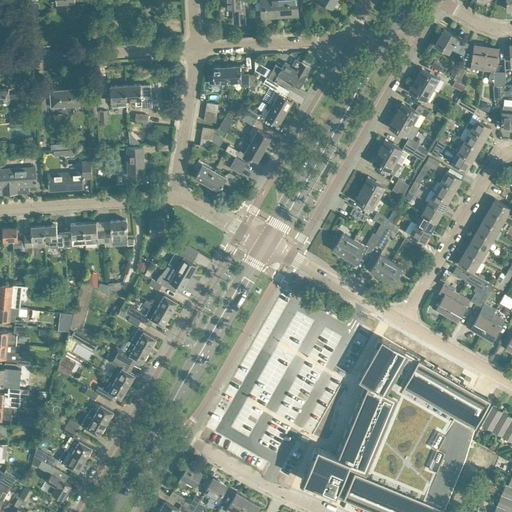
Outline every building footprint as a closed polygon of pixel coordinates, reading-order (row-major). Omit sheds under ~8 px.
[(226,0),(225,0),(226,8),(233,8),(234,22),(245,22),(244,7),(243,7),(242,0),(226,0)] [(279,16),(277,0),(260,0),(262,17),(279,16)] [(297,0),(277,0),(279,16),(298,15),(297,0)] [(318,0),(332,8),(336,0),(318,0)] [(435,44),(444,49),(445,47),(450,49),(451,48),(464,55),(469,43),(444,28),(435,44)] [(483,69),(486,47),(474,45),(474,44),(470,67),(483,69)] [(495,70),(499,47),(498,47),(498,49),(486,47),(483,69),(491,71),(490,73),(489,75),(488,78),(489,81),(494,82),(493,86),(500,85),(506,85),(505,71),(495,70)] [(276,64),(268,77),(274,81),(277,75),(299,88),(307,74),(306,74),(310,66),(301,61),(298,67),(297,67),(296,68),(285,62),(282,67),(276,64)] [(454,78),(455,79),(459,81),(466,66),(460,64),(454,78)] [(255,73),(241,74),(240,65),(226,66),(228,88),(233,88),(233,81),(241,80),(241,82),(245,83),(249,83),(249,86),(256,86),(255,73)] [(228,88),(226,66),(212,67),(213,74),(209,74),(209,82),(222,81),(222,89),(228,88)] [(439,77),(422,68),(416,79),(433,89),(439,77)] [(274,81),(268,77),(267,76),(263,82),(274,88),(277,83),(274,81)] [(433,89),(416,79),(409,91),(426,101),(433,89)] [(466,85),(459,81),(455,79),(452,85),(463,91),(466,85)] [(141,83),(126,84),(127,100),(135,99),(136,104),(142,104),(141,83)] [(127,100),(126,84),(110,85),(111,101),(111,105),(127,104),(127,100)] [(9,88),(0,88),(0,100),(9,100),(10,123),(20,122),(20,111),(19,103),(26,103),(25,86),(18,86),(18,93),(9,94),(9,88)] [(67,112),(66,88),(59,89),(59,91),(51,92),(51,96),(46,97),(46,96),(37,96),(38,114),(67,112)] [(72,88),(66,88),(67,112),(74,112),(73,103),(82,103),(81,90),(72,90),(72,88)] [(280,92),(276,90),(269,102),(270,103),(285,112),(292,100),(280,92)] [(97,111),(96,98),(88,99),(89,112),(97,111)] [(462,98),(459,104),(471,111),(474,105),(462,98)] [(482,99),(479,105),(489,109),(491,103),(482,99)] [(207,101),(206,107),(218,109),(219,103),(207,101)] [(413,124),(419,112),(427,116),(430,110),(418,104),(415,110),(402,102),(396,114),(413,124)] [(285,112),(270,103),(268,107),(270,109),(266,116),(278,124),(285,112)] [(511,128),(511,106),(503,106),(502,111),(501,127),(511,128)] [(217,115),(218,109),(206,107),(205,113),(217,115)] [(249,107),(245,113),(256,119),(259,114),(249,107)] [(439,108),(435,114),(446,120),(449,115),(439,108)] [(29,111),(20,111),(20,122),(30,121),(29,111)] [(136,113),(135,120),(147,122),(148,115),(136,113)] [(216,122),(217,115),(205,113),(204,120),(216,122)] [(256,119),(245,113),(242,118),(253,125),(256,119)] [(406,135),(413,124),(396,114),(389,125),(406,135)] [(219,127),(226,131),(232,119),(225,115),(219,127)] [(451,127),(455,120),(451,117),(447,124),(451,127)] [(477,118),(473,125),(469,122),(466,126),(471,129),(485,137),(491,126),(477,118)] [(203,126),(202,132),(214,134),(215,128),(203,126)] [(264,148),(271,136),(258,128),(254,136),(252,135),(249,139),(264,148)] [(485,137),(471,129),(465,140),(478,148),(485,137)] [(213,140),(214,134),(202,132),(201,138),(213,140)] [(442,132),(439,139),(443,141),(447,134),(442,132)] [(213,140),(201,138),(200,144),(212,146),(213,140)] [(264,148),(249,139),(247,144),(249,145),(244,153),(257,160),(264,148)] [(385,139),(379,150),(396,160),(403,149),(385,139)] [(443,141),(439,139),(434,146),(439,148),(443,141)] [(478,148),(465,140),(459,150),(472,158),(478,148)] [(419,143),(415,148),(426,154),(429,149),(419,143)] [(228,145),(225,150),(236,156),(239,151),(228,145)] [(143,146),(127,147),(128,182),(134,182),(134,183),(136,183),(136,182),(144,182),(143,146)] [(83,178),(84,178),(92,178),(91,159),(90,147),(84,147),(85,151),(89,155),(89,159),(82,160),(82,170),(48,172),(49,190),(84,188),(83,178)] [(423,160),(426,154),(415,148),(413,153),(423,160)] [(389,172),(396,160),(379,150),(372,162),(389,172)] [(472,158),(459,150),(452,161),(466,169),(472,158)] [(429,155),(425,162),(430,165),(435,168),(439,161),(429,155)] [(247,162),(236,156),(233,162),(244,168),(247,162)] [(207,183),(216,168),(200,159),(195,169),(198,170),(195,176),(207,183)] [(35,166),(0,168),(0,161),(0,187),(0,188),(1,192),(3,192),(3,193),(17,192),(17,186),(21,186),(21,190),(29,190),(28,186),(36,185),(36,182),(37,181),(37,180),(36,180),(35,166)] [(244,168),(233,162),(230,167),(241,173),(244,168)] [(426,172),(430,165),(425,162),(421,169),(426,172)] [(226,173),(225,175),(219,172),(220,170),(216,168),(207,183),(219,190),(223,182),(229,185),(235,175),(229,171),(226,173)] [(426,172),(421,169),(417,176),(422,178),(426,172)] [(455,188),(461,178),(447,170),(441,180),(455,188)] [(385,186),(368,176),(361,188),(378,197),(385,186)] [(398,178),(395,183),(406,189),(409,184),(398,178)] [(455,188),(441,180),(435,191),(449,199),(455,188)] [(406,189),(395,183),(392,189),(403,195),(406,189)] [(413,183),(409,190),(414,193),(418,186),(413,183)] [(372,209),(378,197),(361,188),(355,199),(372,209)] [(410,200),(414,193),(409,190),(405,197),(410,200)] [(443,210),(449,199),(435,191),(429,201),(443,210)] [(504,218),(510,208),(511,208),(511,202),(510,201),(507,205),(495,198),(489,209),(504,218)] [(443,210),(429,201),(423,212),(437,220),(443,210)] [(398,203),(394,210),(399,212),(401,209),(403,205),(398,203)] [(353,207),(350,212),(364,220),(367,215),(353,207)] [(498,228),(504,218),(489,209),(483,219),(498,228)] [(395,219),(399,212),(394,210),(390,216),(389,219),(385,225),(386,226),(391,229),(396,231),(399,226),(393,223),(395,219)] [(373,218),(381,223),(385,225),(389,219),(376,211),(373,218)] [(430,231),(437,220),(423,212),(417,223),(430,231)] [(164,216),(149,217),(150,235),(155,234),(155,232),(165,232),(164,216)] [(127,232),(126,219),(111,220),(111,228),(105,229),(105,242),(112,241),(112,245),(127,244),(127,245),(134,244),(133,243),(134,243),(134,239),(127,239),(127,232)] [(492,239),(498,228),(483,219),(477,230),(492,239)] [(105,242),(105,229),(97,229),(97,221),(84,222),(85,243),(97,242),(105,242)] [(85,243),(84,222),(71,223),(71,231),(64,232),(65,245),(73,244),(85,243)] [(386,226),(385,225),(381,223),(375,233),(373,232),(366,244),(374,248),(375,245),(386,226)] [(424,242),(430,231),(417,223),(410,234),(424,242)] [(45,246),(43,224),(31,225),(31,234),(24,234),(25,239),(25,250),(26,256),(33,255),(33,247),(45,246)] [(65,245),(64,232),(57,232),(57,224),(43,224),(45,246),(65,245)] [(25,250),(25,239),(18,239),(17,226),(2,227),(3,240),(13,240),(14,251),(25,250)] [(388,240),(385,239),(391,229),(386,226),(375,245),(383,249),(388,240)] [(486,249),(492,239),(477,230),(471,240),(486,249)] [(344,256),(354,238),(342,232),(333,249),(344,256)] [(402,242),(418,252),(421,246),(405,237),(402,242)] [(197,264),(182,255),(188,244),(177,238),(171,249),(175,251),(169,263),(171,264),(190,276),(197,264)] [(366,245),(354,238),(344,256),(356,262),(366,245)] [(480,260),(486,249),(471,240),(465,251),(480,260)] [(474,270),(480,260),(465,251),(459,261),(474,270)] [(382,277),(392,260),(380,253),(370,270),(382,277)] [(140,258),(138,265),(144,267),(146,261),(140,258)] [(403,266),(392,260),(382,277),(394,284),(403,266)] [(190,276),(171,264),(166,275),(162,273),(158,278),(163,280),(161,283),(163,283),(174,291),(178,285),(183,288),(190,276)] [(470,273),(456,266),(453,272),(466,280),(470,273)] [(503,290),(507,283),(510,277),(504,273),(501,272),(494,285),(503,290)] [(92,273),(89,280),(96,283),(98,275),(92,273)] [(482,280),(470,273),(466,280),(478,287),(482,280)] [(152,277),(149,283),(159,289),(163,283),(161,283),(152,277)] [(83,279),(81,288),(93,292),(94,286),(83,279)] [(481,294),(487,283),(482,280),(478,287),(476,291),(481,294)] [(120,281),(108,282),(109,294),(121,288),(122,283),(121,283),(120,281)] [(27,285),(0,282),(0,305),(20,307),(21,307),(22,294),(27,295),(27,285)] [(448,313),(459,293),(454,290),(455,288),(444,282),(439,292),(443,294),(436,308),(437,307),(448,313)] [(493,286),(487,283),(481,294),(487,297),(493,286)] [(93,292),(81,288),(79,294),(91,298),(93,292)] [(171,313),(178,301),(165,293),(158,306),(171,313)] [(470,299),(459,293),(448,313),(458,319),(457,320),(458,320),(470,299)] [(91,298),(79,294),(78,300),(90,304),(91,298)] [(171,313),(158,306),(146,299),(143,303),(150,307),(146,315),(153,319),(164,325),(171,313)] [(90,304),(78,300),(76,306),(88,310),(90,304)] [(125,300),(120,308),(121,309),(131,314),(141,320),(149,325),(153,319),(146,315),(132,306),(133,305),(125,300)] [(19,314),(20,307),(0,305),(0,319),(10,320),(15,321),(16,314),(19,314)] [(88,310),(76,306),(74,312),(86,316),(88,310)] [(482,332),(494,313),(482,306),(471,327),(471,328),(472,326),(482,332)] [(141,320),(131,314),(121,309),(118,314),(128,320),(137,326),(141,320)] [(86,316),(74,312),(73,318),(85,322),(86,316)] [(504,319),(494,313),(482,332),(493,338),(492,340),(504,319)] [(85,322),(73,318),(71,324),(83,328),(85,322)] [(27,324),(20,324),(15,323),(14,331),(14,332),(17,332),(27,333),(27,325),(27,324)] [(138,327),(132,339),(150,350),(157,337),(143,330),(138,327)] [(0,342),(16,344),(17,332),(14,332),(14,331),(0,329),(0,342)] [(74,332),(71,337),(80,342),(83,337),(74,332)] [(318,445),(304,479),(381,511),(442,511),(456,480),(465,457),(475,425),(490,399),(382,337),(359,377),(368,382),(338,454),(318,445)] [(142,362),(150,350),(132,339),(126,350),(117,345),(112,352),(133,364),(136,358),(142,362)] [(15,351),(15,350),(16,344),(0,342),(0,356),(6,357),(5,360),(17,361),(17,363),(29,364),(30,357),(19,355),(19,352),(15,351)] [(129,370),(133,364),(112,352),(108,359),(116,364),(110,376),(115,378),(128,386),(135,374),(129,370)] [(23,379),(18,379),(19,377),(4,375),(5,367),(0,366),(0,381),(9,382),(8,387),(17,388),(18,384),(22,385),(23,379)] [(128,386),(115,378),(108,391),(121,398),(128,386)] [(21,388),(17,388),(8,387),(8,393),(5,392),(0,391),(0,405),(12,406),(20,407),(21,388)] [(98,393),(88,387),(85,393),(95,399),(98,393)] [(107,423),(114,410),(101,403),(97,409),(91,406),(88,412),(94,415),(107,423)] [(492,430),(502,411),(492,406),(493,404),(493,403),(481,424),(492,430)] [(11,418),(12,406),(0,405),(0,418),(2,419),(2,418),(11,418)] [(502,436),(511,417),(502,411),(492,430),(502,436)] [(107,423),(94,415),(88,412),(81,424),(100,435),(107,423)] [(39,426),(40,418),(20,416),(19,424),(39,426)] [(511,417),(502,436),(511,441),(511,417)] [(70,418),(67,424),(77,430),(80,424),(70,418)] [(0,434),(7,435),(8,424),(0,423),(0,434)] [(77,430),(67,424),(64,430),(73,435),(77,430)] [(66,448),(73,452),(85,459),(93,447),(74,436),(66,448)] [(78,471),(85,459),(73,452),(66,464),(78,471)] [(32,461),(38,464),(41,458),(34,454),(32,461)] [(60,460),(49,454),(45,460),(56,467),(60,460)] [(38,464),(48,470),(52,464),(50,464),(46,461),(41,458),(38,464)] [(194,484),(202,471),(188,463),(181,476),(177,483),(183,486),(187,480),(194,484)] [(7,467),(4,472),(25,485),(27,478),(7,467)] [(15,479),(4,473),(0,479),(0,506),(4,500),(3,500),(15,479)] [(71,484),(56,475),(52,473),(49,479),(53,481),(48,490),(63,498),(71,484)] [(219,498),(227,485),(213,477),(203,493),(209,497),(208,498),(216,503),(219,498)] [(511,498),(511,485),(509,484),(506,483),(501,494),(511,498)] [(32,489),(25,485),(12,507),(10,511),(12,511),(27,511),(20,507),(22,503),(24,504),(27,499),(26,499),(32,489)] [(186,498),(173,490),(169,496),(182,504),(186,498)] [(35,491),(32,495),(49,505),(51,500),(35,491)] [(230,511),(240,511),(248,498),(237,491),(226,509),(230,511)] [(511,511),(511,498),(501,494),(497,505),(511,511)] [(188,507),(191,509),(194,510),(200,498),(194,495),(188,507)] [(255,511),(260,505),(248,498),(240,511),(255,511)] [(176,511),(179,509),(165,501),(158,511),(176,511)]
